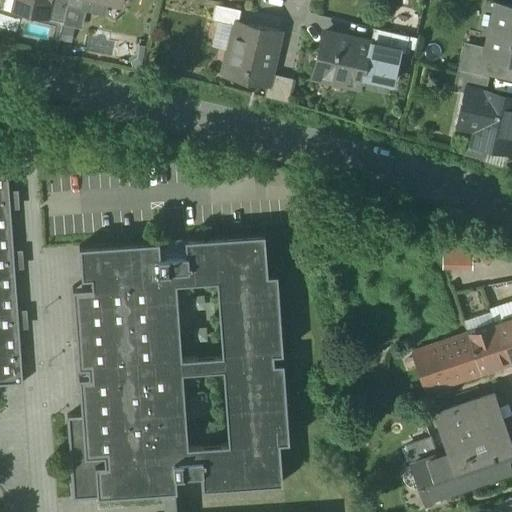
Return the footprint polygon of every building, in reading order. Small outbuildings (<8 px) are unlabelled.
[(21,0),(19,8),(46,14),(49,0),(21,0)] [(68,0),(49,0),(46,14),(45,20),(63,24),(67,7),(68,0)] [(68,0),(67,7),(81,10),(82,0),(68,0)] [(511,7),(495,3),(494,4),(499,6),(488,54),(511,60),(511,59),(511,7)] [(241,11),(215,5),(212,21),(237,26),(238,22),(241,11)] [(238,22),(237,26),(232,50),(228,49),(222,74),(226,74),(226,77),(267,86),(270,74),(273,59),(272,59),(278,33),(279,33),(279,32),(238,22)] [(409,37),(374,29),(370,44),(370,45),(400,51),(400,52),(405,54),(409,37)] [(336,86),(347,39),(324,34),(314,77),(331,81),(330,85),(336,86)] [(347,39),(336,86),(344,88),(345,84),(361,87),(363,77),(370,45),(370,44),(347,39)] [(400,51),(370,45),(363,77),(392,83),(393,83),(400,52),(400,51)] [(511,60),(488,54),(486,63),(460,58),(458,69),(489,77),(511,82),(511,81),(506,80),(511,60)] [(489,77),(458,69),(453,90),(467,93),(484,97),(485,92),(489,77)] [(293,79),(270,74),(267,86),(264,98),(287,103),(293,79)] [(511,146),(511,98),(485,92),(484,97),(467,93),(463,112),(478,116),(472,144),(511,153),(511,146)] [(74,154),(36,156),(38,173),(75,170),(74,154)] [(8,171),(0,171),(0,385),(23,384),(8,171)] [(283,362),(274,363),(273,354),(283,353),(277,274),(267,274),(264,233),(184,239),(185,254),(160,256),(159,241),(79,247),(89,379),(90,379),(92,414),(67,416),(73,498),(163,492),(164,511),(176,511),(175,491),(176,491),(175,476),(201,474),(202,489),(282,483),(279,443),(289,442),(283,362)] [(473,247),(443,247),(443,269),(472,269),(473,247)] [(511,318),(494,324),(507,361),(511,359),(511,318)] [(494,324),(467,334),(480,371),(480,370),(507,361),(494,324)] [(467,334),(412,352),(425,389),(480,371),(467,334)] [(511,444),(494,393),(434,414),(447,451),(436,455),(430,438),(406,447),(412,463),(411,464),(411,465),(407,469),(406,472),(405,475),(406,478),(407,480),(409,482),(410,484),(413,485),(416,486),(418,485),(424,502),(511,471),(511,444)]
